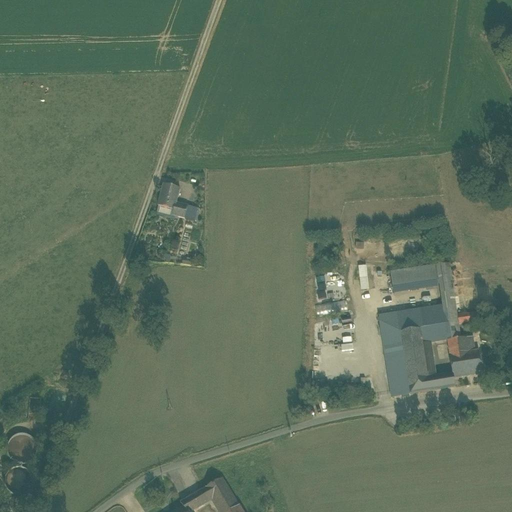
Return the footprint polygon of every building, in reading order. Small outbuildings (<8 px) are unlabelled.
[(174,211),(175,211),(177,204),(180,190),(164,186),(158,207),(174,211)] [(173,216),(185,220),(188,207),(177,204),(175,211),(174,211),(173,216)] [(198,209),(188,207),(185,220),(194,222),(198,209)] [(440,286),(443,306),(456,304),(449,265),(391,273),(394,293),(440,286)] [(316,304),(317,314),(348,312),(347,302),(316,304)] [(457,316),(456,304),(443,306),(379,317),(392,399),(410,396),(401,333),(421,331),(423,344),(431,342),(447,339),(448,342),(461,340),(459,324),(457,316)] [(480,313),(457,316),(459,324),(481,321),(480,313)] [(330,330),(330,324),(342,324),(342,319),(318,320),(319,331),(330,330)] [(410,396),(430,392),(428,379),(423,344),(421,331),(401,333),(410,396)] [(461,340),(448,342),(453,375),(454,379),(483,375),(479,352),(475,352),(474,347),(468,348),(467,339),(461,340)] [(423,344),(428,379),(437,378),(431,342),(423,344)] [(446,376),(448,389),(456,388),(454,379),(453,375),(446,376)] [(448,389),(446,376),(437,378),(438,391),(448,389)] [(438,391),(437,378),(428,379),(430,392),(438,391)] [(39,417),(39,398),(29,398),(29,416),(39,417)] [(7,446),(7,452),(8,457),(12,462),(17,465),(23,465),(28,464),(33,460),(36,455),(36,449),(35,444),(31,439),(26,436),(20,436),(15,437),(10,441),(7,446)] [(4,483),(6,489),(9,493),(14,496),(19,496),(24,495),(29,492),(31,487),(32,482),(31,476),(28,472),(23,469),(17,468),(12,470),(8,473),(5,478),(4,483)] [(243,511),(223,479),(190,499),(197,510),(212,501),(218,511),(243,511)] [(190,499),(184,502),(189,511),(193,511),(197,510),(190,499)]
